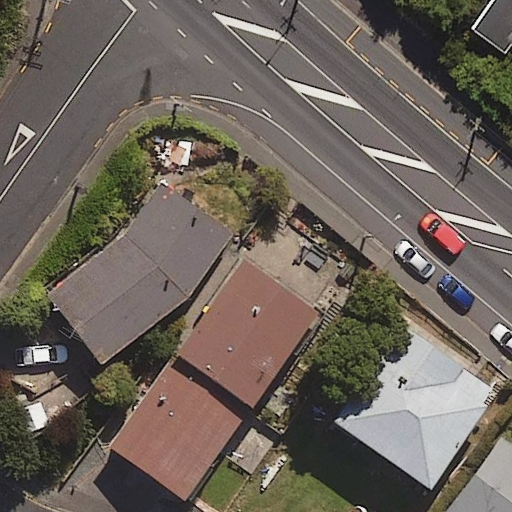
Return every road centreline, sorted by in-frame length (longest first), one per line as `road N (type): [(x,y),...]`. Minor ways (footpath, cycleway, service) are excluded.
road 1 (secondary): [(511,251),(224,0)]
road 2 (residential): [(0,195),(142,0)]
